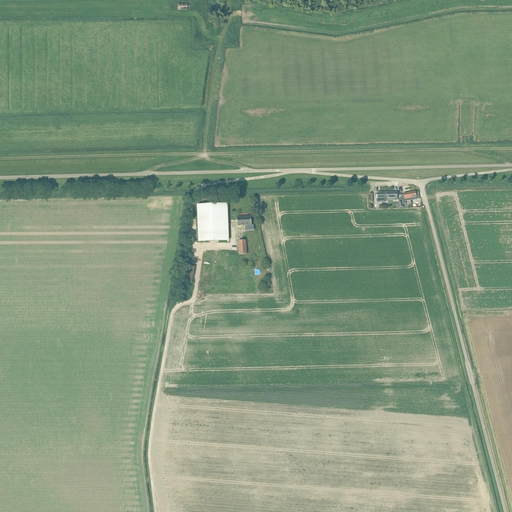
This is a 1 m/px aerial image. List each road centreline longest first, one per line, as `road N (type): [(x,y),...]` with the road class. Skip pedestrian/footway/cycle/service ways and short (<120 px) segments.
road 1 (track): [(0,160),(511,148)]
road 2 (unclassified): [(504,511),(419,181)]
road 3 (unclassified): [(291,169),(0,177)]
road 4 (unclassified): [(511,166),(291,169)]
road 5 (track): [(239,14),(225,26),(202,153)]
road 6 (unclassified): [(419,181),(291,169)]
road 7 (track): [(141,173),(202,153),(255,170)]
